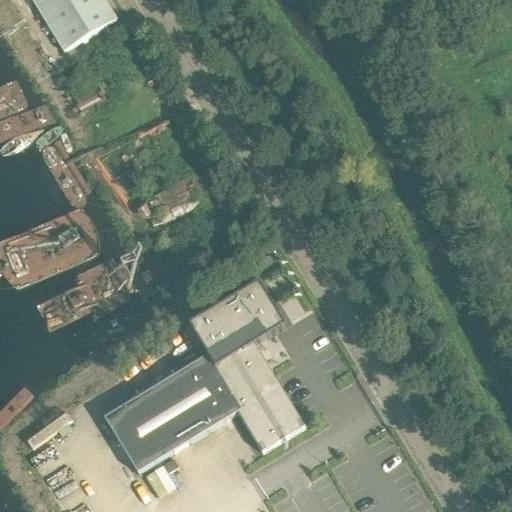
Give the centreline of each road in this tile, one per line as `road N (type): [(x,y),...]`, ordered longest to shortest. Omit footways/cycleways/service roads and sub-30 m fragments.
road 1 (unclassified): [(460,511),(147,0)]
road 2 (unknown): [(391,397),(241,489)]
